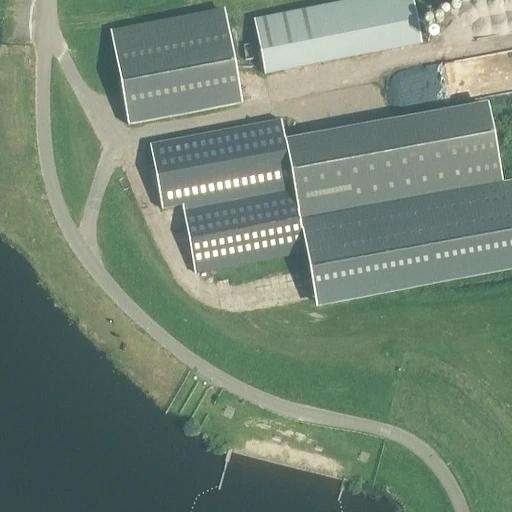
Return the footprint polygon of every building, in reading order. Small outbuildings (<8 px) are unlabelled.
[(414,0),(338,0),(254,14),(264,70),(422,44),(414,0)] [(224,14),(111,36),(128,126),(241,104),(224,14)] [(488,108),(285,146),(299,219),(502,181),(488,108)] [(162,211),(293,186),(280,121),(149,146),(162,211)] [(511,184),(300,225),(315,303),(511,266),(511,184)] [(293,188),(183,209),(194,273),(305,254),(293,188)]
